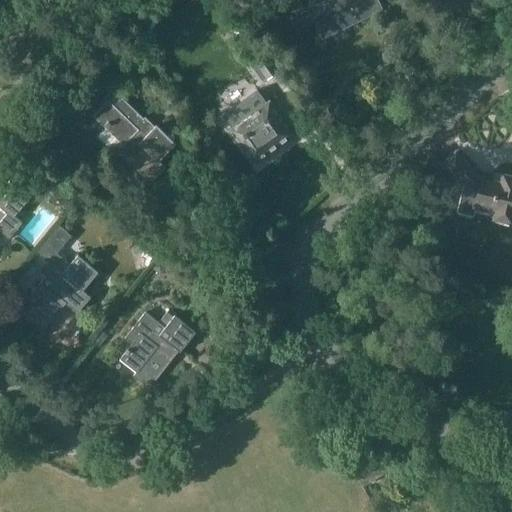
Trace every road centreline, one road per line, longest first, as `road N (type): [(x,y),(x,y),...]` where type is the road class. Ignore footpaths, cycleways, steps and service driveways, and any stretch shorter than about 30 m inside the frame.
road 1 (residential): [(280,349),(292,251),(511,52)]
road 2 (residential): [(280,349),(136,450),(104,456),(0,373)]
road 3 (residential): [(511,487),(280,349)]
